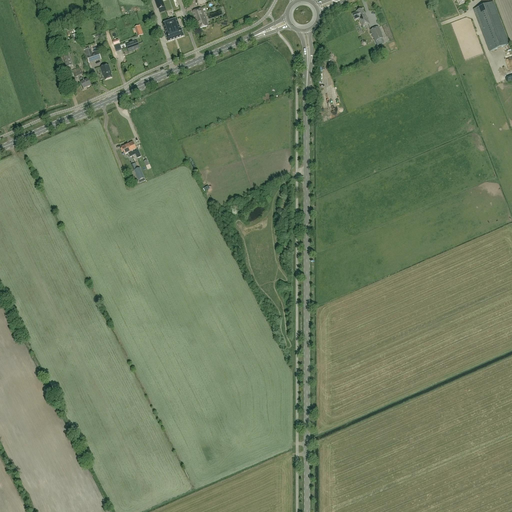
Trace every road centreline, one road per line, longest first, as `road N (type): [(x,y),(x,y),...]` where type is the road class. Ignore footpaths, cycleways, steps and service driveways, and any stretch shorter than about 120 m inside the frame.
road 1 (secondary): [(307,511),(305,31)]
road 2 (secondary): [(0,148),(287,22)]
